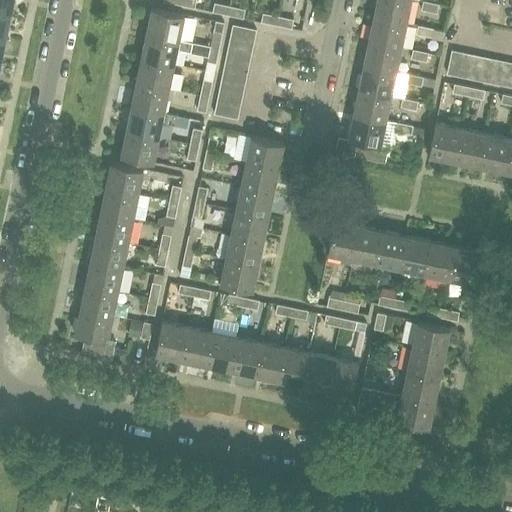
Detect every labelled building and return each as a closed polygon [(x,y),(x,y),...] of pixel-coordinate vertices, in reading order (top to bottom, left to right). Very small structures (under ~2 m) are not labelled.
[(0,0),(0,12),(11,14),(13,0),(0,0)] [(406,22),(410,0),(377,0),(374,15),(406,22)] [(438,4),(423,1),(421,9),(437,12),(438,4)] [(228,14),(230,5),(215,2),(212,11),(228,14)] [(230,5),(228,14),(243,17),(245,9),(230,5)] [(147,32),(179,39),(184,13),(152,6),(147,32)] [(0,36),(6,38),(11,14),(0,12),(0,36)] [(277,25),(278,16),(263,13),(261,21),(277,25)] [(401,46),(406,22),(374,15),(369,39),(401,46)] [(278,16),(277,25),(291,28),(293,19),(278,16)] [(219,47),(222,32),(224,22),(215,20),(213,30),(210,45),(219,47)] [(230,35),(254,40),(256,28),(233,23),(230,35)] [(433,28),(418,25),(416,34),(432,37),(433,28)] [(193,41),(179,39),(147,32),(141,56),(174,63),(177,48),(191,51),(193,41)] [(252,51),(254,40),(230,35),(228,46),(252,51)] [(396,70),(401,46),(369,39),(364,64),(396,70)] [(214,71),(219,47),(210,45),(205,69),(214,71)] [(249,62),(252,51),(228,46),(226,57),(249,62)] [(458,75),(463,51),(452,49),(447,73),(458,75)] [(428,53),(413,50),(411,57),(426,61),(428,53)] [(469,77),(474,54),(463,51),(458,75),(469,77)] [(480,80),(485,56),(474,54),(469,77),(480,80)] [(169,87),(174,63),(141,56),(136,80),(169,87)] [(491,82),(496,58),(485,56),(480,80),(491,82)] [(247,73),(249,62),(226,57),(223,68),(247,73)] [(502,84),(507,61),(496,58),(491,82),(502,84)] [(511,86),(511,61),(507,61),(502,84),(511,86)] [(391,95),(396,70),(364,64),(359,88),(391,95)] [(245,84),(247,73),(223,68),(221,79),(245,84)] [(209,96),(214,71),(205,69),(203,79),(200,94),(209,96)] [(423,77),(408,74),(406,82),(421,86),(423,77)] [(243,95),(245,84),(221,79),(219,90),(243,95)] [(164,111),(169,87),(136,80),(131,104),(164,111)] [(468,95),(470,86),(454,83),(452,91),(468,95)] [(470,86),(468,95),(483,98),(484,90),(470,86)] [(386,119),(391,95),(359,88),(354,112),(386,119)] [(240,106),(243,95),(219,90),(217,101),(240,106)] [(206,111),(209,96),(200,94),(197,109),(206,111)] [(511,104),(511,95),(503,94),(501,102),(511,104)] [(418,101),(403,98),(401,106),(416,110),(418,101)] [(238,117),(240,106),(217,101),(214,112),(238,117)] [(177,114),(164,111),(131,104),(126,129),(158,136),(162,121),(175,124),(177,114)] [(381,143),(386,119),(354,112),(348,137),(358,139),(355,155),(385,161),(388,144),(381,143)] [(413,125),(397,122),(396,131),(411,134),(413,125)] [(455,159),(461,127),(436,122),(429,154),(455,159)] [(190,142),(199,144),(202,129),(193,127),(190,142)] [(479,164),(485,132),(461,127),(455,159),(479,164)] [(153,161),(158,136),(126,129),(121,154),(153,161)] [(246,160),(279,167),(284,142),(240,132),(235,158),(246,160)] [(503,169),(510,137),(485,132),(479,164),(503,169)] [(206,152),(214,154),(218,139),(209,137),(206,152)] [(511,171),(511,137),(510,137),(503,169),(511,171)] [(196,159),(199,144),(190,142),(187,158),(196,159)] [(211,169),(214,154),(206,152),(203,167),(211,169)] [(106,186),(138,193),(143,167),(111,160),(106,186)] [(274,191),(279,167),(246,160),(241,184),(274,191)] [(170,199),(178,201),(181,186),(173,184),(170,199)] [(268,215),(274,191),(241,184),(236,209),(268,215)] [(196,201),(204,202),(207,187),(199,185),(196,201)] [(133,217),(138,193),(106,186),(101,210),(133,217)] [(175,216),(178,201),(170,199),(167,215),(175,216)] [(201,217),(204,202),(196,201),(193,216),(191,225),(201,227),(203,218),(201,217)] [(263,240),(268,215),(236,209),(231,233),(263,240)] [(128,241),(133,217),(101,210),(96,234),(128,241)] [(353,257),(360,225),(335,219),(328,252),(353,257)] [(200,236),(201,227),(191,225),(189,234),(186,249),(194,251),(197,235),(200,236)] [(378,262),(385,230),(360,225),(353,257),(378,262)] [(402,267),(409,235),(385,230),(378,262),(402,267)] [(159,248),(168,250),(171,235),(162,233),(159,248)] [(258,264),(263,240),(231,233),(226,257),(258,264)] [(123,266),(128,241),(96,234),(91,259),(123,266)] [(426,272),(433,240),(409,235),(402,267),(426,272)] [(451,277),(457,245),(433,240),(426,272),(451,277)] [(457,245),(451,277),(476,282),(482,250),(457,245)] [(165,265),(168,250),(159,248),(156,263),(165,265)] [(191,266),(194,251),(186,249),(183,264),(191,266)] [(253,289),(258,264),(226,257),(221,283),(253,289)] [(118,290),(123,266),(91,259),(86,283),(118,290)] [(149,296),(158,298),(161,283),(152,281),(149,296)] [(113,314),(118,290),(86,283),(81,307),(113,314)] [(194,295),(196,286),(180,283),(178,291),(194,295)] [(196,286),(194,295),(209,298),(211,290),(196,286)] [(343,309),(346,292),(331,289),(327,305),(343,309)] [(358,312),(360,303),(361,295),(346,292),(343,309),(358,312)] [(243,305),(244,297),(229,294),(227,302),(243,305)] [(394,307),(395,298),(380,295),(378,303),(394,307)] [(154,313),(158,298),(149,296),(146,312),(154,313)] [(244,297),(243,305),(258,308),(259,300),(244,297)] [(395,298),(394,307),(409,310),(411,302),(395,298)] [(291,315),(293,307),(277,304),(276,312),(291,315)] [(442,317),(444,308),(429,305),(427,314),(442,317)] [(108,338),(113,314),(81,307),(75,333),(85,335),(82,350),(112,356),(116,340),(108,338)] [(317,312),(308,310),(293,307),(291,315),(315,320),(317,312)] [(444,308),(442,317),(457,320),(459,312),(444,308)] [(378,311),(374,327),(382,329),(386,313),(378,311)] [(340,325),(341,317),(326,314),(324,322),(340,325)] [(367,322),(357,320),(341,317),(340,325),(355,328),(366,331),(367,322)] [(141,322),(129,319),(126,334),(138,337),(141,322)] [(181,357),(187,325),(162,320),(156,352),(181,357)] [(412,345),(445,352),(450,327),(418,320),(412,345)] [(153,322),(144,321),(141,336),(150,337),(153,322)] [(205,363),(212,330),(187,325),(181,357),(205,363)] [(229,368),(236,335),(212,330),(205,363),(229,368)] [(254,373),(260,340),(236,335),(229,368),(254,373)] [(278,378),(285,346),(260,340),(254,373),(278,378)] [(440,376),(445,352),(412,345),(407,369),(440,376)] [(302,383),(309,351),(285,346),(278,378),(302,383)] [(367,361),(376,363),(379,348),(370,346),(367,361)] [(326,388),(333,356),(309,351),(302,383),(326,388)] [(333,356),(326,388),(352,393),(359,361),(333,356)] [(373,378),(376,363),(367,361),(364,377),(373,378)] [(435,401),(440,376),(407,369),(402,394),(435,401)] [(435,401),(402,394),(362,385),(357,411),(371,414),(373,405),(399,410),(397,419),(429,426),(435,401)] [(107,511),(111,498),(98,495),(94,511),(107,511)] [(148,511),(157,511),(159,503),(151,501),(148,511)]
